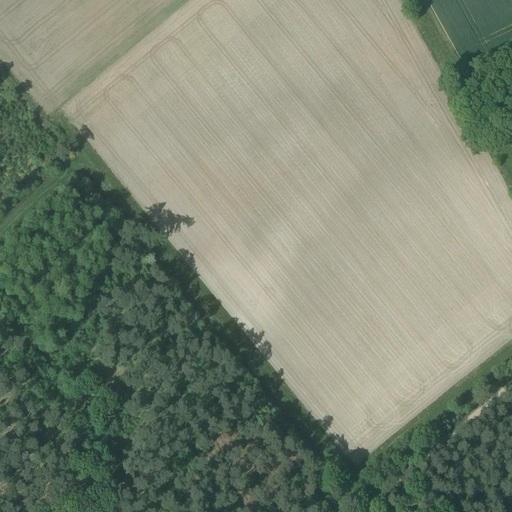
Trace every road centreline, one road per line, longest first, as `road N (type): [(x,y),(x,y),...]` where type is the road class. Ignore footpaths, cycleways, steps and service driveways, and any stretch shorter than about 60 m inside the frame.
road 1 (track): [(0,75),(68,162),(0,237)]
road 2 (unclassified): [(357,511),(511,383)]
